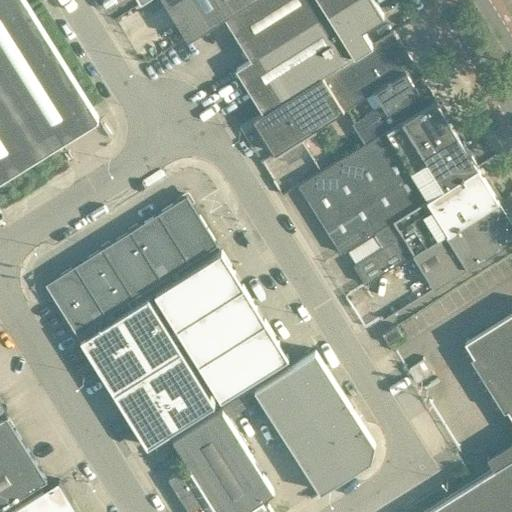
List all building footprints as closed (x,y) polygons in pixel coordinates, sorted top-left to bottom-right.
[(0,0),(0,175),(98,114),(26,0),(0,0)] [(166,0),(189,36),(224,14),(246,0),(166,0)] [(246,0),(224,14),(252,57),(342,0),(246,0)] [(375,0),(342,0),(252,57),(237,66),(264,110),(373,42),(363,27),(384,13),(375,0)] [(394,29),(373,42),(264,110),(254,116),(276,151),(365,95),(406,69),(411,66),(412,59),(394,29)] [(374,108),(363,115),(375,135),(436,97),(422,75),(418,77),(420,80),(415,83),(406,69),(365,95),(374,108)] [(342,251),(376,230),(479,165),(436,97),(365,142),(299,183),(342,251)] [(384,244),(353,263),(365,282),(413,252),(499,198),(479,165),(376,230),(384,244)] [(187,193),(151,215),(182,264),(217,242),(187,193)] [(500,199),(499,198),(413,252),(435,286),(511,237),(511,221),(505,211),(506,210),(506,209),(505,210),(499,200),(500,199)] [(151,215),(116,237),(147,286),(182,264),(151,215)] [(116,237),(81,259),(112,308),(147,286),(116,237)] [(154,291),(177,326),(244,284),(222,248),(154,291)] [(112,308),(81,259),(46,281),(77,330),(112,308)] [(177,326),(199,362),(266,320),(244,284),(177,326)] [(81,337),(103,373),(170,331),(148,295),(81,337)] [(511,456),(422,511),(511,511),(511,319),(473,344),(469,337),(466,339),(511,412),(511,456)] [(266,320),(199,362),(221,398),(289,356),(266,320)] [(383,332),(390,343),(404,334),(397,324),(383,332)] [(103,373),(125,408),(192,366),(170,331),(103,373)] [(255,386),(321,489),(372,458),(376,441),(316,348),(255,386)] [(408,368),(416,380),(432,370),(424,358),(408,368)] [(192,366),(125,408),(148,444),(215,402),(192,366)] [(275,511),(269,502),(266,504),(263,498),(276,490),(224,407),(174,438),(192,468),(186,471),(184,469),(170,478),(191,511),(275,511)] [(0,417),(0,507),(48,478),(7,413),(0,417)] [(81,511),(60,478),(3,511),(81,511)]
